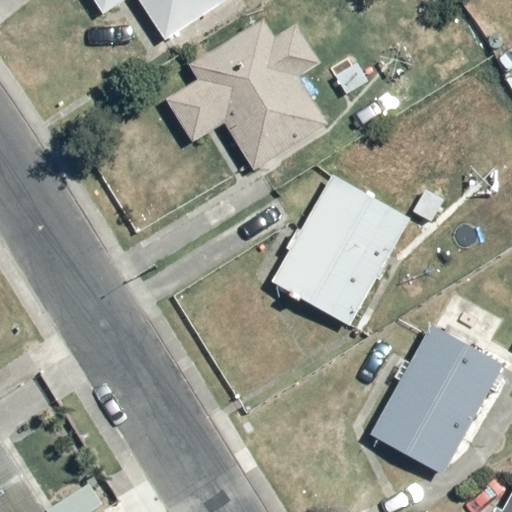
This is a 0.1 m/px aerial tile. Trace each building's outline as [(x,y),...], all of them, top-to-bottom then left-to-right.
[(98,0),(107,12),(125,0),(142,0),(169,40),(231,0),(98,0)] [(268,18),(194,64),(204,80),(170,100),(197,142),(228,123),(257,170),(333,123),(303,77),(325,63),(300,24),(280,37),(268,18)] [(337,176),(277,282),(354,325),(414,219),(337,176)] [(507,364),(435,325),(374,436),(446,475),(507,364)] [(0,511),(38,511),(42,510),(0,443),(0,511)] [(511,511),(511,498),(503,511),(511,511)]
